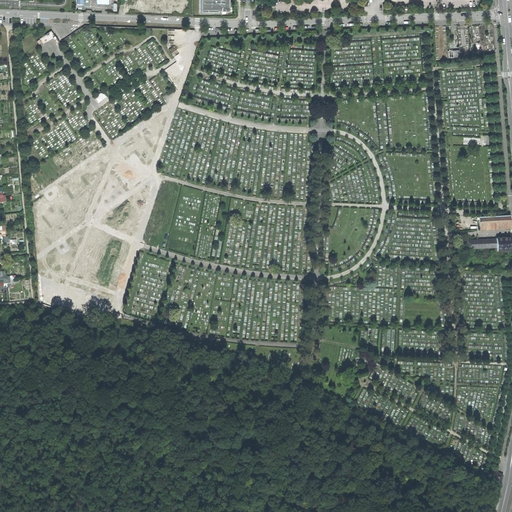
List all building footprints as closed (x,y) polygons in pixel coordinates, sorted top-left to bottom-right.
[(197,0),(197,10),(228,10),(227,0),(197,0)] [(41,39),(44,43),(54,36),(55,36),(52,31),(41,39)] [(98,102),(107,97),(104,92),(96,97),(98,102)] [(480,226),(510,225),(510,216),(480,217),(480,226)] [(0,242),(9,242),(9,235),(7,235),(6,225),(0,225),(0,242)] [(497,251),(511,250),(511,242),(511,238),(506,238),(496,238),(496,237),(479,237),(479,246),(495,246),(495,249),(497,249),(497,251)] [(6,270),(0,270),(0,286),(11,286),(11,283),(15,283),(15,275),(6,275),(6,270)] [(493,480),(501,482),(503,474),(498,472),(495,471),(493,480)]
